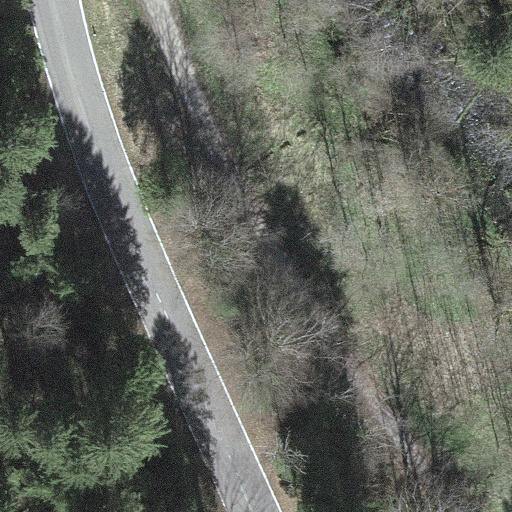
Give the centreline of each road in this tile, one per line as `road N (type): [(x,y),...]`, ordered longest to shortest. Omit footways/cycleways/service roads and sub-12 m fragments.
road 1 (track): [(157,0),(257,206),(459,511)]
road 2 (secondary): [(53,0),(96,149),(253,511)]
